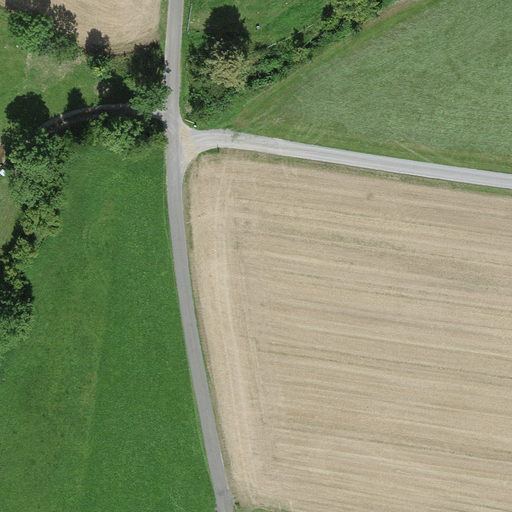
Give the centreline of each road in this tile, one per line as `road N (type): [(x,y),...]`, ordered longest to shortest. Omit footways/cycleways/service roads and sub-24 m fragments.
road 1 (unclassified): [(178,0),(174,143),(192,309),(228,511)]
road 2 (track): [(174,143),(221,142),(511,183)]
road 3 (track): [(13,0),(69,26),(174,42)]
road 4 (track): [(172,106),(59,120),(30,139)]
